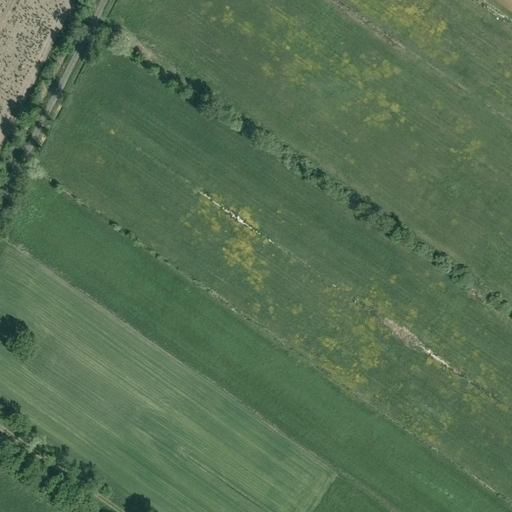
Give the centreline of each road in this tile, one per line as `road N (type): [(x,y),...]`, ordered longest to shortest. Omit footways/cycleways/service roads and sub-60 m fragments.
road 1 (unclassified): [(0,205),(104,0)]
road 2 (track): [(0,426),(119,511)]
